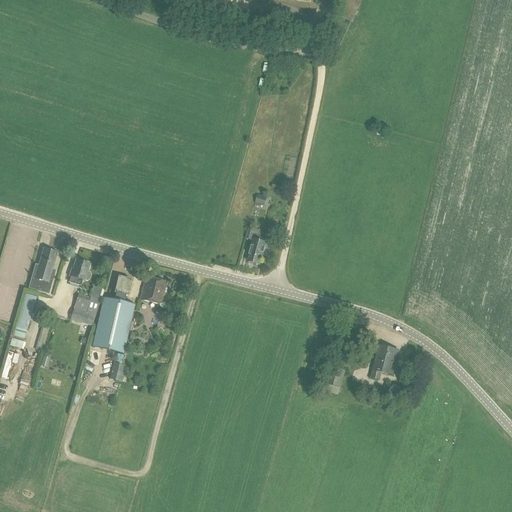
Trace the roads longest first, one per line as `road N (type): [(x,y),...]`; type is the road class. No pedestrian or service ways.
road 1 (unclassified): [(511,431),(400,327),(0,210)]
road 2 (unclassified): [(100,0),(223,41),(281,49),(316,46),(322,0)]
road 3 (track): [(278,290),(320,86),(316,46)]
